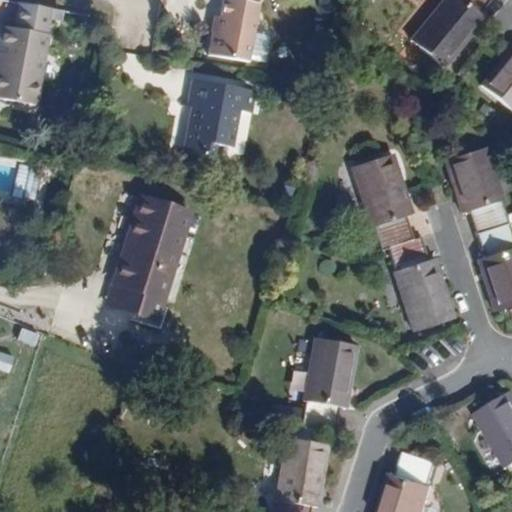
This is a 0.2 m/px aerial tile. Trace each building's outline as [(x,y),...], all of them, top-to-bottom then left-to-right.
[(207,30),(203,54),(245,60),(253,0),(221,0),(217,31),(207,30)] [(490,22),(483,17),(461,0),(440,0),(410,39),(452,71),(490,22)] [(461,0),(483,17),(496,0),(461,0)] [(51,15),(0,7),(0,28),(7,29),(0,72),(0,103),(37,109),(51,15)] [(511,40),(479,79),(511,107),(511,40)] [(195,111),(187,155),(215,161),(218,144),(232,147),(239,110),(253,113),(257,88),(197,77),(191,110),(195,111)] [(468,209),(497,199),(501,198),(482,144),(442,158),(461,212),(468,209)] [(403,215),(415,211),(394,154),(349,171),(370,228),(374,226),(403,215)] [(143,198),(110,300),(161,317),(194,215),(143,198)] [(497,199),(468,209),(476,232),(505,221),(497,199)] [(403,215),(374,226),(382,251),(387,249),(413,240),(403,215)] [(511,238),(505,221),(476,232),(484,257),(511,247),(511,238)] [(394,271),(427,259),(421,238),(413,240),(387,249),(394,271)] [(511,247),(484,257),(478,259),(498,314),(511,308),(511,247)] [(433,257),(427,259),(394,271),(390,273),(412,332),(455,316),(433,257)] [(274,330),(291,333),(294,317),(277,314),(274,330)] [(300,402),(304,403),(334,407),(350,409),(360,344),(311,337),(300,402)] [(0,349),(0,367),(14,372),(19,356),(0,349)] [(507,463),(511,459),(511,394),(509,389),(465,414),(496,469),(507,463)] [(334,407),(304,403),(301,427),(331,431),(334,407)] [(275,501),(278,502),(310,505),(319,507),(328,445),(284,439),(275,501)] [(404,453),(395,479),(423,489),(432,463),(404,453)] [(423,489),(395,479),(385,475),(371,511),(422,511),(430,491),(423,489)] [(309,511),(310,505),(278,502),(276,511),(309,511)]
